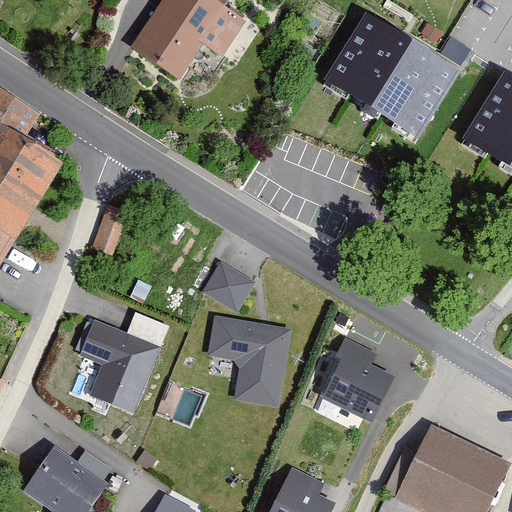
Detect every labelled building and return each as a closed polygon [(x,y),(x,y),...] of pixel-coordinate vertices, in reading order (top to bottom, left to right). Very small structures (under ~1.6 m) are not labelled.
[(226,0),(164,0),(132,48),(178,79),(203,41),(223,54),(246,20),(223,5),(226,0)] [(460,66),(366,8),(325,75),(419,132),(460,66)] [(443,52),(465,62),(472,46),(450,36),(443,52)] [(511,72),(505,68),(463,135),(511,166),(511,72)] [(0,119),(0,271),(68,160),(0,119)] [(109,206),(93,249),(111,255),(127,212),(109,206)] [(205,292),(235,310),(252,283),(221,264),(205,292)] [(136,313),(127,333),(160,347),(168,327),(136,313)] [(292,329),(214,316),(207,356),(234,360),(240,369),(235,400),(278,407),(292,329)] [(127,333),(94,320),(80,352),(103,362),(88,397),(131,415),(160,347),(127,333)] [(377,353),(345,338),(337,355),(341,357),(323,396),(373,419),(394,373),(372,362),(377,353)] [(511,459),(434,423),(391,511),(488,511),(511,461),(511,459)] [(55,447),(24,490),(52,510),(51,511),(87,511),(108,483),(55,447)] [(325,482),(292,465),(267,511),(330,511),(336,501),(319,493),(325,482)] [(165,494),(155,511),(195,511),(197,511),(165,494)]
